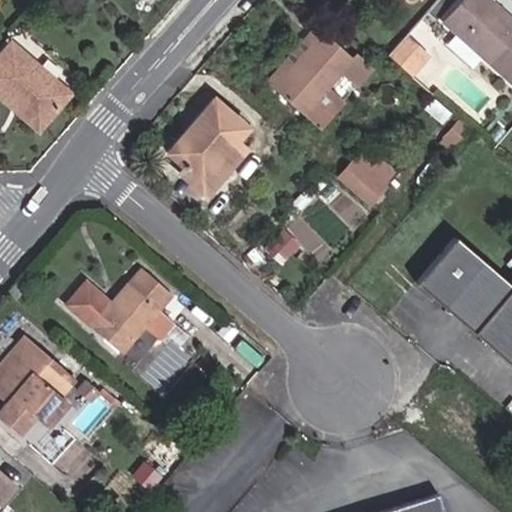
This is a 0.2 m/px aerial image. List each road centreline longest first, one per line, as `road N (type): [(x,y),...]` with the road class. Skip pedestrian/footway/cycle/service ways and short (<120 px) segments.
road 1 (residential): [(81,163),(343,382)]
road 2 (unclassified): [(81,163),(223,0)]
road 3 (unknown): [(345,449),(401,460),(458,511)]
